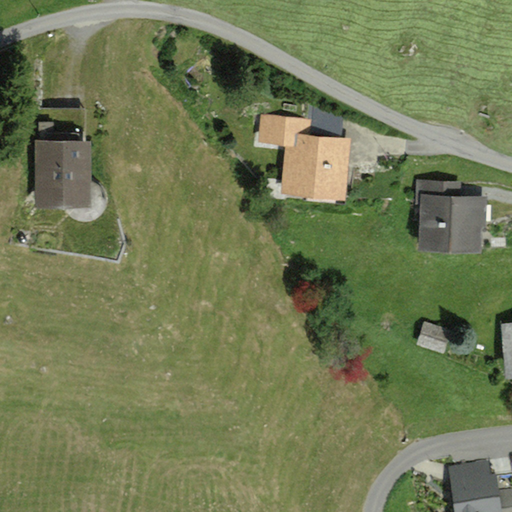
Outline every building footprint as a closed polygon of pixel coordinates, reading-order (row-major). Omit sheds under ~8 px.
[(356,117),(266,113),(264,140),(294,142),(292,194),(352,196),(356,117)] [(103,198),(100,134),(42,135),(46,201),(103,198)] [(491,192),(428,193),(429,250),(492,249),(491,192)] [(431,322),(422,341),(450,355),(460,336),(431,322)] [(499,463),(454,466),(457,511),(511,511),(511,493),(501,495),(499,463)]
